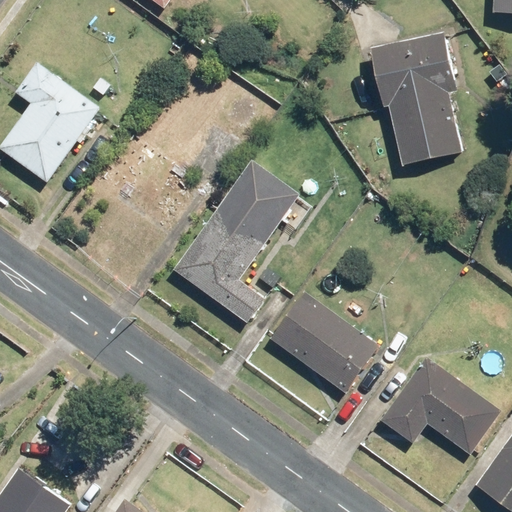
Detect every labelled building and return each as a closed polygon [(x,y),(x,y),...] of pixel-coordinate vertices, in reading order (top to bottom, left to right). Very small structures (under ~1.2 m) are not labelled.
[(150,0),(164,10),(171,0),(150,0)] [(511,0),(494,0),(493,18),(511,18),(511,0)] [(438,37),(375,51),(403,174),(466,159),(438,37)] [(94,108),(72,94),(35,68),(14,98),(30,110),(1,154),(43,183),(94,108)] [(280,97),(246,72),(209,124),(243,148),(280,97)] [(201,188),(129,133),(91,183),(163,238),(201,188)] [(303,199),(251,163),(175,274),(201,292),(200,294),(251,329),(270,301),(245,284),(303,199)] [(305,289),(267,344),(339,393),(377,337),(305,289)] [(415,446),(428,428),(471,458),(502,414),(423,360),(400,393),(379,422),(415,446)] [(511,511),(511,436),(476,490),(510,511),(511,511)] [(28,465),(0,504),(0,511),(75,511),(82,503),(28,465)] [(160,511),(137,495),(124,511),(160,511)]
